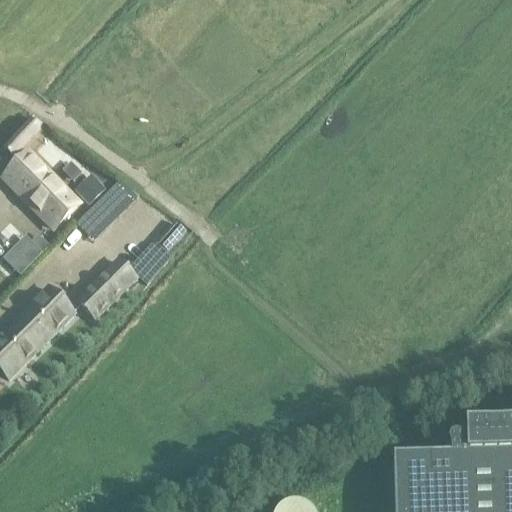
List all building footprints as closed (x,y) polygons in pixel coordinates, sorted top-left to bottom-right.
[(29,124),(2,150),(11,159),(38,133),(29,124)] [(28,158),(5,182),(53,230),(76,207),(28,158)] [(106,194),(91,179),(74,196),(89,211),(106,194)] [(21,233),(27,247),(39,241),(32,228),(21,233)] [(139,274),(149,283),(183,244),(173,236),(139,274)] [(136,247),(123,251),(129,266),(141,261),(136,247)] [(120,258),(77,301),(99,324),(143,281),(120,258)] [(48,292),(0,339),(0,373),(9,382),(73,318),(48,292)] [(450,462),(450,467),(393,469),(394,511),(511,511),(511,434),(465,436),(466,450),(461,450),(456,448),(452,449),(448,453),(448,458),(450,462)]
